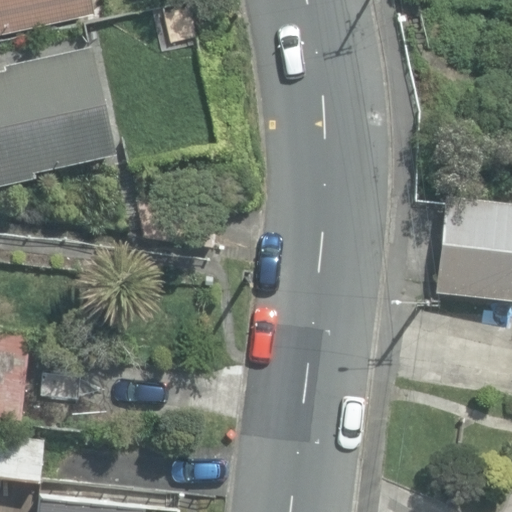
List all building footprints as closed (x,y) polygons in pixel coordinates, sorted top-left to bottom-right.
[(0,0),(0,31),(91,12),(88,0),(0,0)] [(0,68),(0,182),(33,175),(32,169),(113,150),(89,43),(4,63),(5,67),(0,68)] [(140,236),(212,243),(216,199),(144,192),(140,236)] [(434,290),(511,297),(511,198),(443,192),(434,290)] [(0,411),(19,413),(28,331),(0,328),(0,411)] [(0,475),(37,480),(43,437),(0,431),(0,475)] [(141,511),(142,503),(38,492),(35,511),(141,511)]
